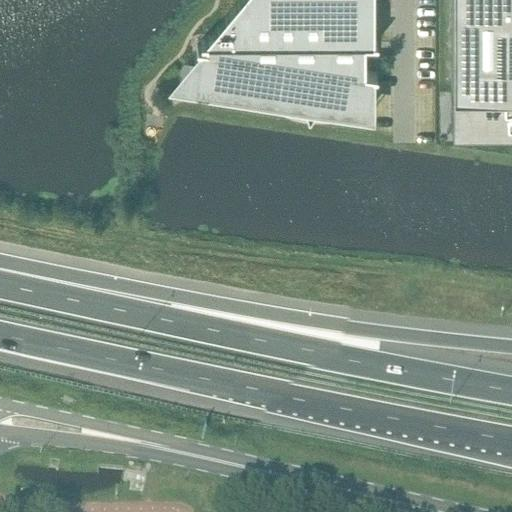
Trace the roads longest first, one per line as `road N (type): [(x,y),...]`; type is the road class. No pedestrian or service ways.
road 1 (motorway): [(0,336),(511,437)]
road 2 (motorway): [(511,388),(13,287)]
road 3 (motorway): [(511,347),(13,287)]
road 4 (secondary): [(447,511),(108,439)]
